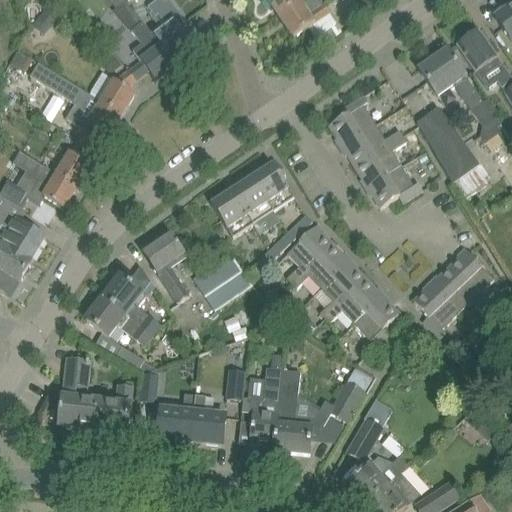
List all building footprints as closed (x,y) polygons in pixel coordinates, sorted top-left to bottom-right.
[(165,5),(161,0),(160,0),(148,9),(152,14),(150,16),(160,29),(152,35),(162,47),(177,67),(198,52),(183,32),(182,32),(180,29),(186,24),(169,1),(165,5)] [(267,0),(280,18),(305,0),(267,0)] [(323,8),(318,0),(305,0),(280,18),(294,39),(332,14),(326,6),(323,8)] [(127,4),(114,12),(131,32),(142,46),(133,53),(141,63),(140,63),(141,65),(132,71),(139,81),(149,73),(156,83),(177,67),(162,47),(152,35),(142,23),(127,4)] [(352,5),(342,12),(349,22),(358,16),(359,15),(353,5),(352,5)] [(511,8),(495,20),(511,43),(511,8)] [(49,10),(33,28),(44,38),(60,20),(49,10)] [(499,83),(503,89),(506,93),(503,95),(511,108),(511,85),(511,84),(511,82),(511,78),(490,49),(478,33),(458,48),(469,64),(477,75),(489,90),(499,83)] [(500,128),(460,70),(448,53),(420,73),(438,99),(452,89),(454,88),(483,128),(480,140),(485,146),(499,136),(496,130),(500,128)] [(121,67),(113,56),(102,65),(110,75),(121,67)] [(39,66),(31,79),(75,107),(67,121),(85,132),(81,139),(82,139),(92,145),(99,133),(109,140),(123,118),(101,105),(90,97),(39,66)] [(103,76),(90,97),(123,118),(136,96),(127,90),(134,84),(127,75),(117,83),(115,82),(114,83),(103,76)] [(343,149),(376,128),(364,109),(369,106),(364,98),(344,111),(348,117),(330,128),(343,149)] [(480,168),(439,110),(417,126),(454,187),(464,203),(486,188),(484,185),(491,180),(481,167),(480,168)] [(376,128),(343,149),(355,170),(389,149),(376,128)] [(389,149),(355,170),(368,190),(401,169),(393,155),(407,146),(404,139),(404,140),(389,149)] [(78,143),(58,177),(78,190),(92,168),(81,162),(89,150),(79,143),(78,143)] [(20,154),(13,165),(26,174),(17,188),(31,197),(28,200),(40,207),(44,200),(54,206),(65,212),(78,190),(58,177),(20,154)] [(273,168),(253,181),(269,206),(274,214),(295,200),(290,192),(287,188),(282,181),(287,178),(277,163),(271,166),(273,168)] [(414,189),(401,169),(368,190),(381,211),(399,200),(403,206),(423,193),(419,186),(414,189)] [(235,193),(233,194),(240,205),(249,219),(254,227),(274,214),(269,206),(253,181),(241,189),(240,187),(233,191),(235,193)] [(0,198),(9,204),(21,212),(22,211),(28,200),(31,197),(17,188),(8,183),(0,196),(0,198)] [(225,199),(212,208),(223,224),(228,232),(234,240),(254,227),(249,219),(240,205),(233,194),(231,195),(230,193),(223,197),(225,199)] [(0,243),(31,263),(46,239),(29,229),(23,225),(21,224),(3,213),(9,204),(0,198),(0,243)] [(298,227),(289,235),(295,241),(304,233),(313,224),(307,218),(298,227)] [(300,270),(288,282),(292,286),(305,275),(317,263),(334,247),(330,243),(317,229),(300,245),(288,257),(300,270)] [(179,307),(190,299),(171,272),(188,260),(171,235),(143,254),(179,307)] [(280,244),(271,252),(277,259),(286,250),(295,241),(289,235),(280,244)] [(0,291),(11,299),(22,281),(33,264),(31,263),(0,243),(0,291)] [(305,275),(292,286),(297,291),(309,279),(321,292),(350,264),(343,257),(338,251),(334,247),(317,263),(305,275)] [(262,261),(253,269),(259,276),(268,267),(277,259),(271,252),(262,261)] [(459,261),(449,270),(465,287),(477,299),(489,312),(494,307),(482,295),(495,282),(483,269),(467,253),(459,261)] [(207,273),(194,282),(214,312),(252,287),(235,260),(209,277),(207,273)] [(325,321),(367,282),(350,264),(321,292),(333,304),(321,316),(325,321)] [(121,278),(104,300),(130,321),(153,340),(161,329),(138,311),(147,298),(143,295),(151,284),(141,269),(129,285),(121,278)] [(439,280),(432,287),(448,303),(460,316),(472,304),(484,316),(489,312),(477,299),(465,287),(449,270),(439,280)] [(266,281),(259,287),(268,297),(275,290),(266,281)] [(367,282),(325,321),(330,326),(342,314),(354,327),(367,315),(383,299),(377,292),(371,286),(367,282)] [(425,294),(414,304),(429,319),(424,324),(440,342),(446,336),(443,332),(460,316),(448,303),(432,287),(425,294)] [(367,315),(354,327),(371,344),(367,347),(373,353),(390,337),(385,332),(400,317),(394,311),(390,306),(383,299),(367,315)] [(104,300),(87,323),(102,335),(109,340),(118,328),(122,331),(121,332),(145,350),(153,340),(130,321),(104,300)] [(283,310),(283,315),(286,319),(291,319),(294,316),(295,311),(292,307),(287,307),(283,310)] [(236,319),(225,324),(229,333),(240,329),(236,319)] [(311,323),(305,329),(312,335),(317,329),(311,323)] [(246,329),(233,334),(236,344),(250,340),(246,329)] [(122,349),(115,361),(138,374),(143,377),(159,372),(145,364),(145,362),(122,349)] [(63,400),(61,415),(60,430),(128,437),(131,417),(132,407),(131,406),(133,391),(119,389),(117,405),(86,401),(88,385),(91,365),(68,362),(64,399),(63,399),(63,400)] [(156,406),(158,379),(156,379),(159,372),(143,377),(142,386),(143,386),(141,404),(156,406)] [(357,372),(349,386),(364,395),(372,381),(357,372)] [(242,404),(246,375),(230,373),(227,402),(242,404)] [(244,400),(242,415),(249,416),(254,416),(253,426),(251,446),(275,448),(277,426),(278,415),(283,374),(272,373),(267,373),(266,383),(250,381),(248,401),(244,400)] [(275,448),(274,453),(279,454),(279,457),(291,459),(291,455),(310,457),(312,444),(313,432),(322,433),(324,430),(332,416),(347,425),(364,395),(349,386),(335,409),(326,404),(322,411),(320,415),(298,402),(299,398),(301,376),(289,375),(283,374),(278,415),(277,426),(275,448)] [(470,382),(455,392),(469,413),(484,403),(470,382)] [(493,415),(504,408),(494,392),(483,399),(493,415)] [(160,421),(158,441),(191,444),(196,399),(184,398),(183,414),(161,412),(160,421)] [(196,399),(191,444),(224,448),(226,428),(227,419),(204,417),(206,400),(196,399)] [(367,424),(349,455),(364,464),(383,432),(381,431),(393,412),(376,402),(364,422),(367,424)] [(476,416),(470,421),(481,435),(487,430),(476,416)] [(393,466),(383,462),(379,458),(370,467),(348,487),(366,508),(400,478),(400,477),(409,469),(400,460),(393,466)] [(369,511),(404,511),(419,499),(400,478),(366,508),(369,511)] [(418,511),(441,511),(459,501),(450,486),(416,508),(418,511)] [(490,511),(481,498),(471,505),(470,503),(456,511),(490,511)]
